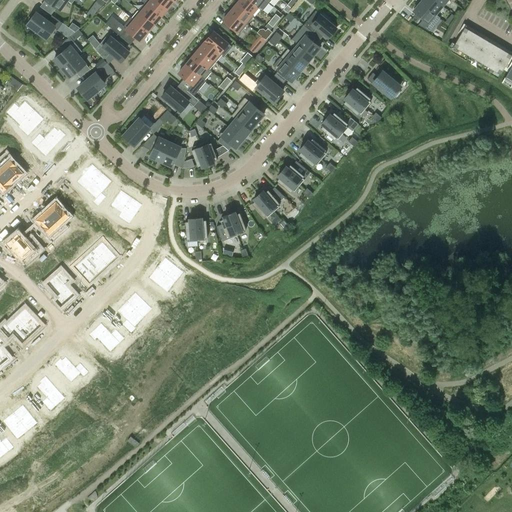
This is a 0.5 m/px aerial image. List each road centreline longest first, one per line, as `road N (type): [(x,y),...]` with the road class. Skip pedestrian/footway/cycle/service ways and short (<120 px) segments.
road 1 (residential): [(390,0),(254,167),(198,192),(165,188)]
road 2 (residential): [(0,389),(130,264),(165,188)]
road 3 (residential): [(107,117),(121,115),(218,0)]
road 4 (residential): [(107,117),(108,104),(196,0)]
road 5 (residential): [(92,134),(0,225)]
road 6 (residential): [(92,134),(0,44)]
